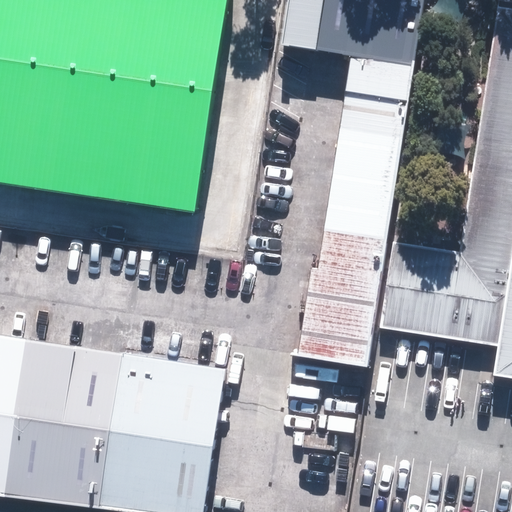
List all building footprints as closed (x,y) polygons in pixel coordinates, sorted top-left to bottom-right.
[(217,0),(0,0),(0,196),(185,223),(217,0)] [(414,0),(286,0),(280,53),(406,69),(414,0)] [(511,363),(511,0),(490,0),(455,234),(406,227),(388,345),(511,363)] [(412,76),(346,67),(304,372),(370,381),(412,76)] [(209,511),(227,362),(0,335),(0,500),(99,511),(209,511)]
